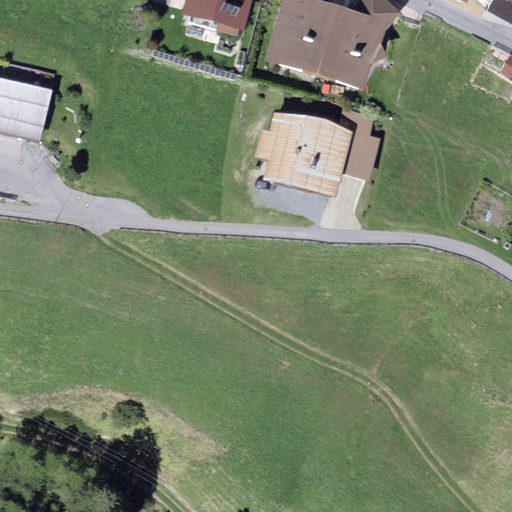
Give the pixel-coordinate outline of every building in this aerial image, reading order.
[(183,0),(179,17),(243,36),(253,0),(183,0)] [(318,87),(341,11),(329,8),(327,0),(283,0),(262,71),(318,87)] [(363,0),(351,14),(341,11),(318,87),(367,102),(389,25),(401,15),(383,0),(363,0)] [(53,92),(0,79),(0,137),(40,147),(53,92)] [(343,107),(337,132),(349,134),(339,177),(369,183),(380,136),(369,133),(373,114),(343,107)] [(337,132),(273,117),(257,184),(333,202),(339,177),(349,134),(337,132)]
